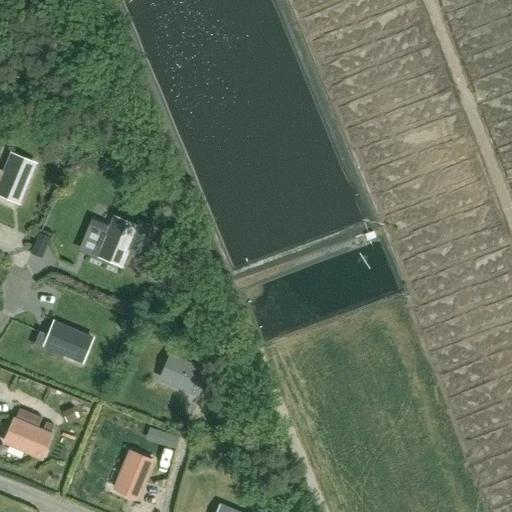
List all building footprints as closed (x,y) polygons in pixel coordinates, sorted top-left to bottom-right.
[(0,193),(19,202),(35,165),(12,155),(4,173),(0,171),(0,193)] [(94,253),(122,265),(137,228),(114,218),(106,236),(102,235),(94,253)] [(91,338),(54,323),(48,337),(53,339),(49,349),(81,362),(91,338)] [(169,372),(161,391),(179,399),(183,389),(196,395),(207,372),(170,356),(164,370),(169,372)] [(51,435),(14,420),(8,434),(13,436),(9,445),(41,458),(51,435)] [(124,493),(138,499),(153,462),(130,452),(116,484),(126,488),(124,493)]
